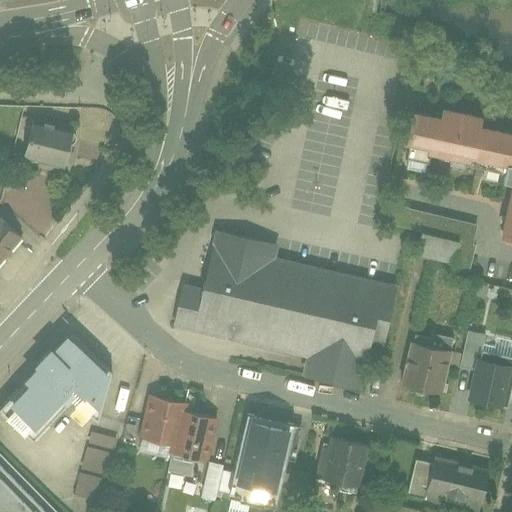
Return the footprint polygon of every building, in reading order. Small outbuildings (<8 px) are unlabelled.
[(431,109),(405,104),(397,140),(498,162),(495,175),(508,178),(496,231),(511,234),(511,126),(474,118),(476,108),(434,98),(431,109)] [(27,116),(19,152),(62,161),(69,125),(27,116)] [(470,265),(479,222),(391,205),(387,223),(421,230),(416,255),(470,265)] [(0,247),(16,227),(0,213),(0,247)] [(204,291),(184,286),(175,325),(309,356),(305,376),(339,384),(360,388),(369,348),(381,351),(396,287),(272,259),(276,244),(218,231),(215,245),(214,245),(204,291)] [(63,323),(0,388),(0,410),(25,434),(66,391),(91,416),(103,362),(63,323)] [(446,336),(408,326),(397,373),(435,382),(446,336)] [(503,364),(473,355),(462,392),(493,400),(503,364)] [(187,404),(149,394),(136,446),(170,455),(166,471),(186,476),(190,461),(205,465),(217,419),(186,410),(187,404)] [(295,425),(248,414),(229,496),(276,507),(295,425)] [(114,449),(117,438),(92,430),(89,441),(114,449)] [(321,441),(312,439),(303,470),(325,476),(324,481),(351,488),(364,442),(324,431),(321,441)] [(82,466),(108,472),(113,451),(86,446),(82,466)] [(409,451),(400,488),(418,493),(420,483),(475,496),(483,462),(428,448),(426,455),(409,451)] [(0,511),(52,511),(0,458),(0,511)] [(80,473),(74,495),(99,502),(105,479),(80,473)] [(417,511),(419,506),(391,498),(386,511),(417,511)]
